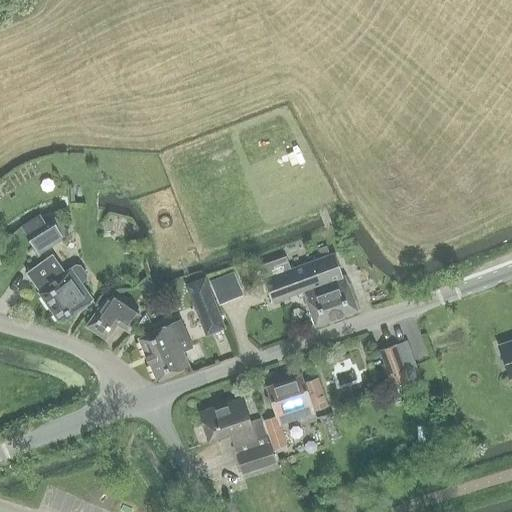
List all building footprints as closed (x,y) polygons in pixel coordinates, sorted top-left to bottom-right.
[(49,214),(22,232),(37,256),(68,236),(55,216),(52,218),(51,216),(49,214)] [(63,321),(92,300),(81,284),(86,280),(87,275),(80,265),(75,264),(65,272),(52,254),(26,273),(39,291),(38,292),(57,321),(63,321)] [(333,254),(289,269),(263,278),(271,302),(302,292),(314,326),(357,311),(344,276),(341,277),(333,254)] [(260,268),(263,278),(289,269),(286,259),(260,268)] [(86,326),(106,340),(116,324),(127,332),(139,315),(108,294),(86,326)] [(212,298),(197,304),(208,332),(223,326),(212,298)] [(156,381),(188,367),(182,351),(191,347),(179,321),(170,325),(170,324),(137,338),(156,381)] [(511,341),(498,346),(508,378),(511,376),(511,341)] [(392,386),(408,381),(395,345),(378,351),(392,386)] [(414,365),(404,369),(408,381),(419,376),(414,365)] [(301,378),(266,389),(275,416),(275,417),(310,405),(312,411),(326,406),(317,379),(303,383),(301,378)] [(249,422),(241,398),(198,412),(208,441),(229,434),(233,447),(242,475),(275,464),(266,436),(260,418),(249,422)] [(275,416),(264,420),(270,437),(274,450),(286,446),(281,433),(275,417),(275,416)]
